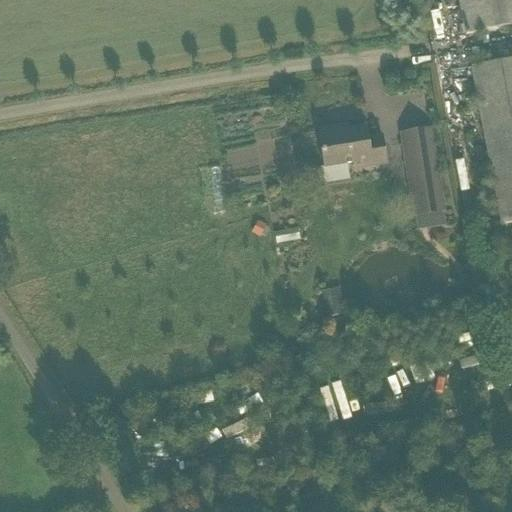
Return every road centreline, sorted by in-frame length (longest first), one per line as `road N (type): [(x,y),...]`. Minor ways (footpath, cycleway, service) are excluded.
road 1 (unknown): [(0,135),(424,63)]
road 2 (unclassified): [(113,511),(0,327)]
